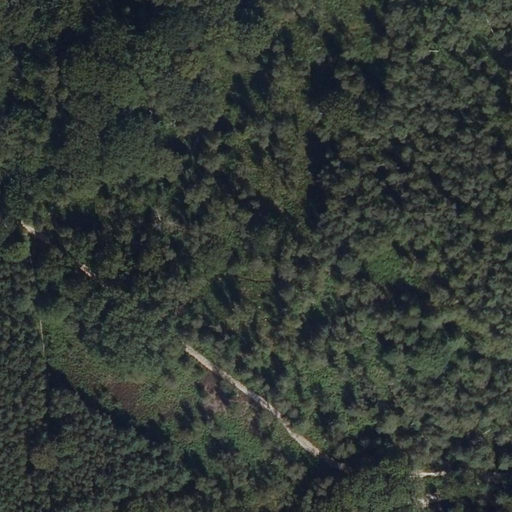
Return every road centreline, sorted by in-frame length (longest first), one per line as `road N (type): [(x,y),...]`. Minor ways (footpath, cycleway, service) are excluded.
road 1 (track): [(394,511),(0,207)]
road 2 (track): [(511,485),(383,511)]
